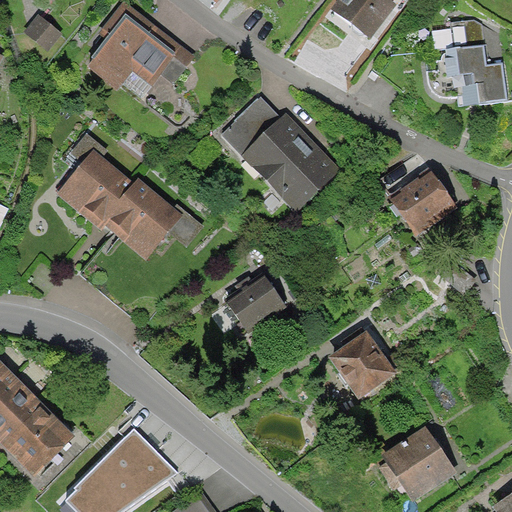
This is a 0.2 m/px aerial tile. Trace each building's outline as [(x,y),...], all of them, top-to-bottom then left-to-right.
[(401,5),(393,0),(340,0),(332,11),(375,42),(401,5)] [(110,41),(89,68),(117,90),(132,72),(152,88),(162,75),(174,85),(196,58),(126,2),(100,33),(110,41)] [(62,33),(40,15),(26,33),(47,51),(62,33)] [(460,107),(509,100),(504,64),(488,66),(483,25),(475,21),(450,24),(454,49),(425,54),(429,82),(431,88),(433,91),(435,93),(438,95),(441,96),(444,98),(447,98),(458,97),(460,107)] [(282,118),(261,96),(219,134),(295,214),(341,170),(287,114),(282,118)] [(109,151),(88,134),(74,151),(86,160),(58,195),(104,232),(106,228),(147,261),(170,234),(187,248),(205,226),(177,203),(174,207),(139,179),(136,183),(104,157),(109,151)] [(438,181),(433,173),(392,201),(416,235),(456,208),(438,181)] [(468,281),(465,264),(447,267),(450,284),(468,281)] [(286,307),(260,271),(223,297),(249,334),(286,307)] [(398,376),(367,332),(362,335),(329,358),(360,402),(398,376)] [(0,442),(35,478),(78,436),(0,360),(0,442)] [(458,474),(426,427),(381,457),(386,464),(378,469),(395,492),(401,488),(413,505),(458,474)] [(148,445),(134,431),(76,490),(78,492),(66,503),(75,511),(123,511),(176,474),(148,445)] [(215,511),(202,492),(172,511),(215,511)] [(511,511),(511,497),(494,508),(496,511),(511,511)]
